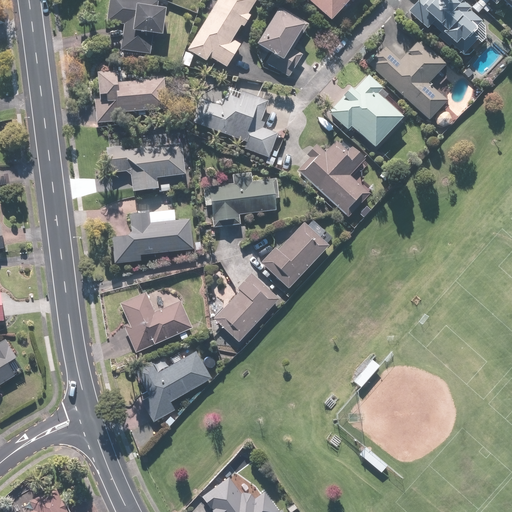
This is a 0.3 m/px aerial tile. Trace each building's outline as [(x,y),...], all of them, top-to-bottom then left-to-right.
[(156,2),(142,0),(107,0),(106,24),(121,25),(119,53),(148,55),(150,39),(158,39),(160,13),(155,13),(156,2)] [(256,0),(255,0),(217,0),(185,52),(203,63),(206,59),(224,69),(237,47),(229,42),(238,28),(240,29),(247,18),(245,17),(256,0)] [(301,0),(300,2),(328,25),(349,0),(301,0)] [(482,28),(456,0),(429,0),(428,2),(426,0),(420,0),(405,13),(421,33),(431,25),(439,35),(437,37),(447,49),(450,47),(459,58),(474,41),(482,42),(482,28)] [(511,0),(477,0),(469,9),(477,16),(481,11),(485,15),(492,8),(498,2),(511,14),(511,13),(511,0)] [(280,17),(273,12),(252,49),(267,58),(263,65),(286,79),(299,57),(291,52),(305,27),(282,13),(280,17)] [(399,63),(382,48),(363,68),(425,123),(443,103),(424,86),(442,67),(417,44),(399,63)] [(114,110),(163,110),(163,84),(114,84),(114,75),(94,75),(94,120),(114,120),(114,110)] [(376,91),(363,79),(350,92),(348,91),(325,116),(343,132),(346,129),(369,151),(396,122),(370,98),(376,91)] [(219,94),(207,132),(246,144),(244,150),(267,157),(273,136),(256,130),(266,101),(239,93),(237,99),(219,94)] [(303,164),(296,173),(344,220),(367,196),(347,178),(363,162),(349,148),(345,153),(335,143),(323,155),(315,146),(300,162),(303,164)] [(101,150),(104,175),(124,173),(128,177),(130,194),(155,191),(154,179),(181,176),(178,146),(122,152),(121,148),(101,150)] [(273,212),(271,180),(250,183),(249,175),(230,176),(231,184),(200,187),(202,200),(208,199),(211,229),(238,227),(237,215),(273,212)] [(171,213),(126,218),(128,238),(110,240),(112,266),(137,264),(136,258),(189,253),(186,221),(171,222),(171,213)] [(0,247),(8,246),(5,223),(0,224),(0,221),(0,247)] [(275,252),(273,251),(259,265),(283,290),(327,249),(304,224),(275,252)] [(276,301),(249,275),(234,290),(237,293),(210,321),(235,345),(276,301)] [(143,292),(116,305),(127,328),(122,330),(134,356),(191,329),(178,301),(153,313),(143,292)] [(0,344),(0,388),(3,387),(2,386),(27,371),(9,339),(0,344)] [(209,379),(193,351),(156,373),(149,361),(130,373),(145,399),(139,403),(152,425),(174,412),(169,403),(209,379)] [(370,361),(363,368),(361,366),(352,377),(354,379),(350,383),(358,390),(378,368),(370,361)] [(363,449),(357,456),(379,475),(385,468),(363,449)] [(275,511),(261,492),(253,498),(239,494),(226,478),(198,499),(203,505),(193,511),(275,511)] [(37,508),(28,511),(73,511),(62,486),(33,499),(37,508)]
